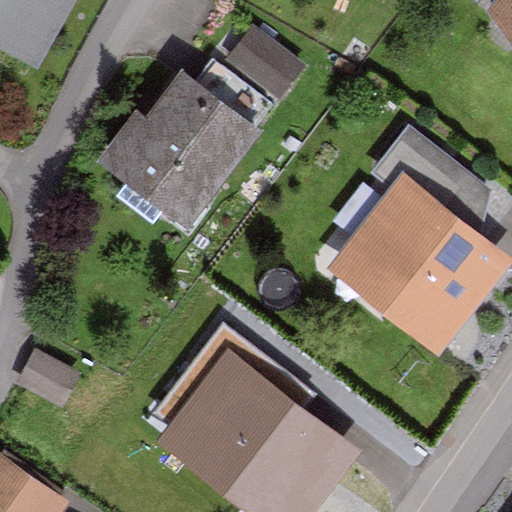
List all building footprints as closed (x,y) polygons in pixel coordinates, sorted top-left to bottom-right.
[(0,0),(0,26),(33,46),(59,0),(0,0)] [(233,56),(277,89),(297,64),(253,30),(233,56)] [(167,198),(184,211),(268,101),(216,62),(196,88),(183,78),(147,126),(136,118),(109,154),(130,170),(115,190),(152,218),(167,198)] [(493,256),(453,224),(481,189),(409,132),(379,169),(404,189),(349,258),(437,327),(493,256)] [(72,372),(37,354),(23,379),(58,398),(72,372)] [(0,470),(0,511),(1,511),(21,485),(0,470)] [(45,511),(50,506),(21,485),(1,511),(45,511)]
